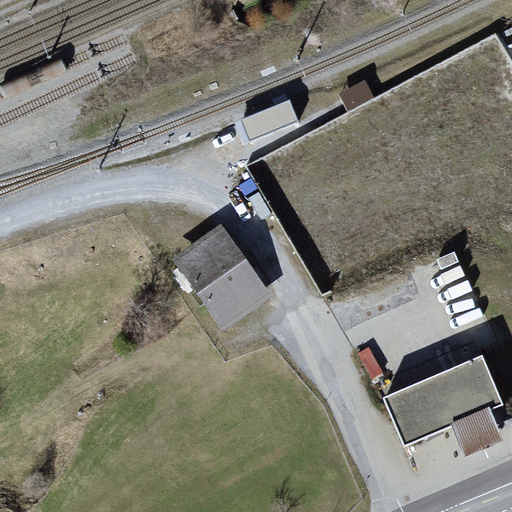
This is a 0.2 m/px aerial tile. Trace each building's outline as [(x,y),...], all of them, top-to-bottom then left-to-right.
[(246,140),(301,122),(293,98),(238,116),(246,140)] [(488,203),(500,194),(509,182),(511,169),(511,159),(511,152),(506,138),(495,127),(482,119),(466,116),(451,119),(438,126),(427,138),(421,152),(420,168),(424,182),(433,194),(445,203),(459,208),(474,208),(488,203)] [(391,246),(403,237),(411,224),(415,210),(414,195),(408,180),(398,169),(384,161),(369,159),(354,161),(340,169),(330,180),(324,195),(323,210),(327,224),(336,237),(348,246),(362,250),(377,250),(391,246)] [(225,321),(266,293),(225,233),(184,261),(225,321)] [(386,398),(406,446),(505,406),(485,358),(386,398)]
